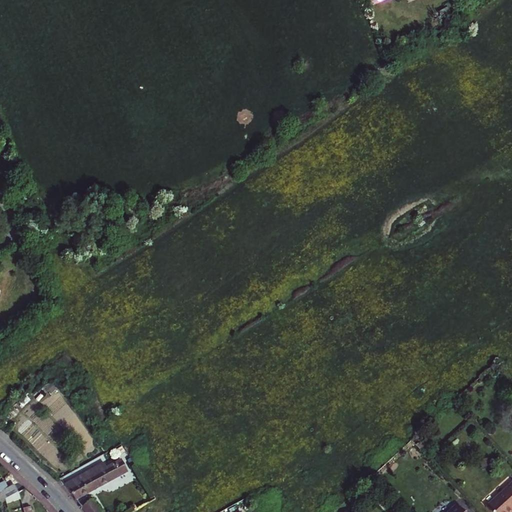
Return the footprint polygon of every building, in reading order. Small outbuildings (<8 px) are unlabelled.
[(128,468),(123,459),(107,467),(98,473),(95,467),(65,483),(72,492),(77,498),(87,492),(128,468)] [(107,467),(104,462),(95,467),(98,473),(107,467)] [(0,490),(11,485),(9,481),(7,479),(0,482),(0,490)] [(11,485),(0,490),(0,497),(1,500),(7,496),(21,489),(17,483),(11,486),(11,485)] [(485,511),(510,511),(511,511),(511,485),(510,484),(482,509),(485,511)] [(21,489),(7,496),(10,505),(24,497),(22,489),(21,489)] [(81,504),(91,497),(87,492),(77,498),(81,504)] [(106,511),(105,511),(102,507),(99,509),(91,497),(81,504),(87,511),(109,511),(106,511)]
